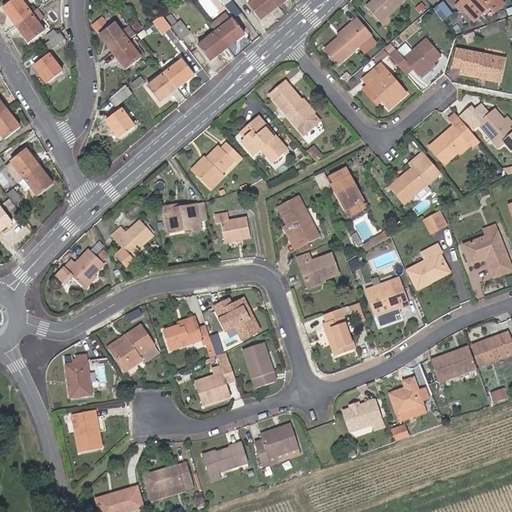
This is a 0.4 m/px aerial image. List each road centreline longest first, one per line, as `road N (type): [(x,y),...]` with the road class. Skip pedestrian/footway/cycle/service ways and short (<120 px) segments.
road 1 (residential): [(19,320),(62,332),(152,284),(266,277),(310,392)]
road 2 (tertiary): [(90,207),(284,39)]
road 3 (residential): [(284,39),(376,146),(446,93)]
road 4 (residential): [(310,392),(389,369),(463,316),(511,301)]
road 5 (tertiary): [(4,343),(38,403),(67,511)]
road 6 (residential): [(310,392),(191,427),(154,418)]
road 7 (residential): [(54,145),(87,104),(77,0)]
road 8 (tertiary): [(7,294),(90,207)]
